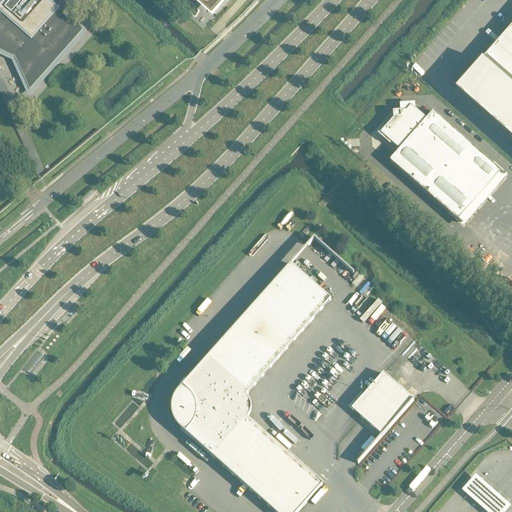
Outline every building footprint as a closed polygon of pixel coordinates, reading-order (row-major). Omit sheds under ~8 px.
[(2,14),(0,15),(0,51),(15,59),(30,91),(83,31),(68,12),(72,0),(7,0),(2,7),(7,11),(3,15),(2,14)] [(483,61),(455,92),(511,141),(511,51),(498,67),(495,71),(494,71),(485,63),(483,61)] [(400,152),(390,163),(458,223),(501,173),(433,113),(427,121),(412,108),(407,113),(393,114),(394,120),(381,135),(400,152)] [(174,400),(172,408),(173,416),(175,424),(181,430),(273,511),(298,511),(323,485),(236,408),(331,300),(291,265),(178,393),(174,400)] [(384,375),(352,410),(382,437),(358,464),(358,465),(414,402),(384,375)] [(506,511),(511,507),(475,476),(462,491),(485,511),(506,511)]
